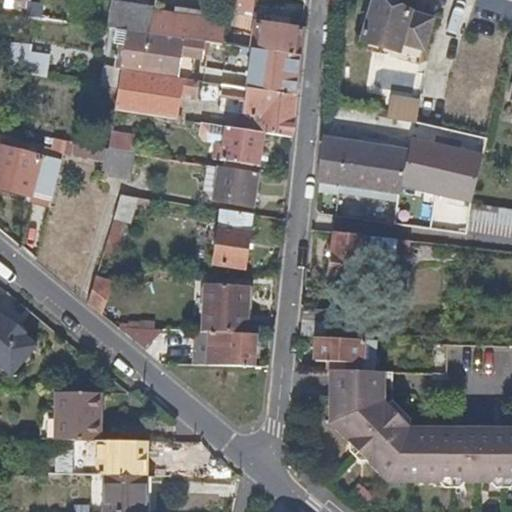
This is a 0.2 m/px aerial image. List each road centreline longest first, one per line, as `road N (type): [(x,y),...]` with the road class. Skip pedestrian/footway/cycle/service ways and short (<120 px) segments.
road 1 (residential): [(281,380),(321,0)]
road 2 (unclassified): [(0,249),(272,477)]
road 3 (residential): [(281,380),(511,389)]
